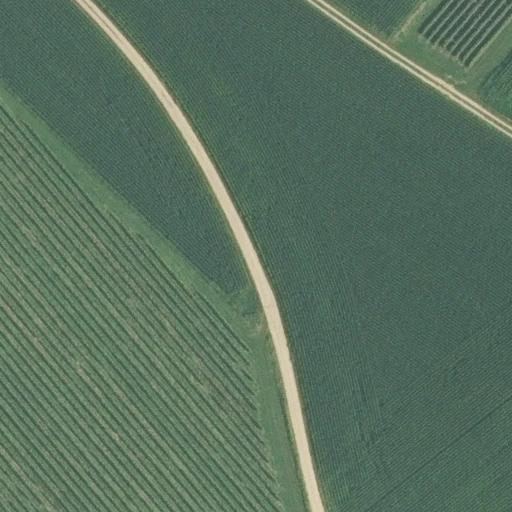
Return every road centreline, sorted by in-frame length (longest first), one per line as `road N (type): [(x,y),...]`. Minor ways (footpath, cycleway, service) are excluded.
road 1 (track): [(73,0),(156,96),(244,250),(266,306),(314,511)]
road 2 (track): [(298,0),(511,139)]
